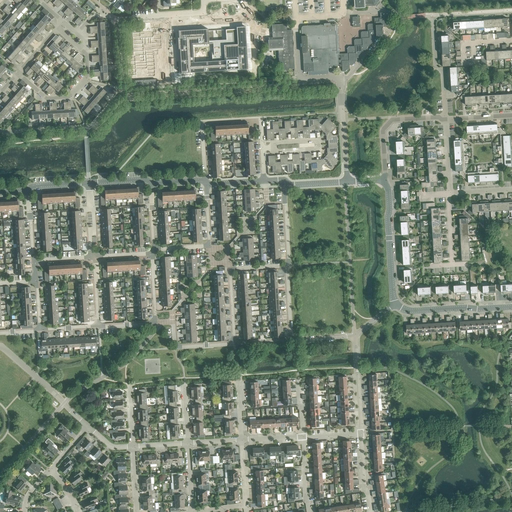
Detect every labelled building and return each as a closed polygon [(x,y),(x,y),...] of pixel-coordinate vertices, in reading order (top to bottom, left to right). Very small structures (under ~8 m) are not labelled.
[(12,0),(18,4),(15,7),(21,12),(26,7),(17,0),(12,0)] [(63,13),(66,15),(76,4),(71,0),(69,0),(65,5),(68,7),(63,13)] [(377,3),(379,0),(354,0),(355,8),(365,8),(365,6),(377,6),(378,4),(377,3)] [(114,5),(113,5),(118,9),(121,5),(122,4),(118,1),(114,5)] [(73,12),(76,14),(81,9),(76,4),(66,15),(68,17),(73,12)] [(7,5),(5,8),(16,18),(21,12),(15,7),(13,10),(7,5)] [(8,15),(5,18),(11,23),(16,18),(5,8),(2,10),(8,15)] [(81,9),(76,14),(79,17),(74,22),(77,25),(87,13),(81,9)] [(386,27),(390,22),(390,14),(381,14),(381,19),(375,19),(376,25),(371,25),(371,29),(369,29),(369,33),(364,33),(364,37),(362,37),(362,40),(357,41),(358,44),(355,44),(356,48),(351,48),(351,52),(349,52),(349,56),(344,56),(344,60),(342,60),(343,72),(346,72),(350,68),(350,66),(352,65),(357,60),(356,58),(359,58),(363,53),(363,50),(366,50),(377,37),(380,37),(384,33),(383,27),(386,27)] [(46,15),(41,20),(51,29),(53,26),(49,23),(51,20),(46,15)] [(0,18),(0,22),(7,29),(11,23),(5,18),(3,21),(0,18)] [(41,20),(36,26),(42,31),(44,28),(48,32),(51,29),(41,20)] [(90,27),(90,30),(105,29),(104,22),(97,23),(97,26),(90,27)] [(150,23),(142,23),(142,31),(140,31),(140,29),(132,29),(134,56),(127,56),(128,75),(136,75),(136,69),(139,69),(147,68),(147,70),(147,77),(155,76),(155,73),(154,59),(154,55),(156,55),(158,55),(158,49),(161,49),(161,46),(160,24),(152,24),(152,27),(150,27),(150,23)] [(338,68),(335,24),(306,26),(304,26),(303,26),(302,27),(302,29),(302,31),(304,72),(308,72),(308,75),(329,74),(328,70),(328,68),(338,68)] [(36,26),(31,31),(41,40),(43,37),(39,34),(42,31),(36,26)] [(179,38),(178,38),(178,49),(179,49),(181,73),(248,69),(245,27),(239,27),(236,27),(236,29),(225,30),(226,40),(226,41),(213,42),(213,40),(213,44),(213,50),(211,50),(212,61),(193,62),(192,45),(209,44),(208,41),(208,29),(178,31),(179,38)] [(31,31),(26,36),(32,42),(35,39),(39,42),(41,40),(31,31)] [(26,36),(22,42),(31,51),(34,48),(30,44),(32,42),(26,36)] [(49,47),(54,52),(59,46),(57,44),(62,38),(59,36),(49,47)] [(90,41),(91,45),(106,44),(105,37),(97,37),(98,41),(90,41)] [(22,42),(17,47),(23,52),(25,50),(29,53),(31,51),(22,42)] [(54,52),(60,57),(70,46),(69,45),(70,44),(68,42),(62,49),(59,46),(54,52)] [(60,57),(65,62),(70,56),(67,53),(73,47),(71,45),(70,46),(60,57)] [(17,47),(12,53),(22,61),(24,59),(20,55),(23,52),(17,47)] [(91,56),(92,59),(107,58),(106,51),(98,51),(99,55),(91,56)] [(22,61),(12,53),(7,58),(13,63),(16,60),(20,64),(22,61)] [(65,62),(71,66),(80,55),(78,53),(73,58),(70,56),(65,62)] [(80,55),(71,66),(79,74),(81,71),(78,69),(81,66),(78,63),(83,58),(80,55)] [(33,70),(36,73),(41,67),(36,62),(26,73),(28,76),(33,70)] [(1,65),(0,66),(0,73),(6,79),(9,76),(5,73),(7,70),(1,65)] [(92,70),(92,73),(107,73),(107,65),(99,66),(99,70),(92,70)] [(34,81),(37,83),(47,72),(41,67),(36,73),(39,75),(34,81)] [(44,80),(47,82),(52,77),(47,72),(37,83),(37,84),(39,85),(44,80)] [(45,90),(47,93),(57,81),(52,77),(47,82),(50,85),(45,90)] [(57,81),(47,93),(50,95),(55,89),(58,92),(63,86),(57,81)] [(15,84),(13,87),(24,97),(29,91),(23,86),(21,89),(15,84)] [(91,87),(90,88),(101,98),(106,92),(101,87),(98,90),(92,85),(91,87)] [(458,85),(448,86),(448,90),(451,90),(451,92),(456,92),(456,95),(459,97),(462,94),(461,91),(459,92),(458,85)] [(16,94),(14,97),(20,102),(24,97),(13,87),(11,89),(16,94)] [(93,95),(91,98),(97,103),(101,98),(90,88),(88,90),(93,95)] [(2,96),(3,97),(15,107),(20,102),(14,97),(11,100),(6,95),(5,96),(3,94),(2,96)] [(472,107),(471,97),(465,97),(465,94),(462,94),(460,98),(462,100),(465,100),(465,105),(467,105),(467,107),(472,107)] [(83,96),(81,98),(92,108),(97,103),(91,98),(88,101),(83,96)] [(7,105),(4,108),(10,113),(15,107),(3,97),(1,100),(7,105)] [(92,108),(81,98),(78,101),(84,106),(81,109),(87,114),(92,108)] [(68,102),(67,102),(68,117),(75,117),(75,115),(79,115),(77,109),(71,109),(70,102),(68,102)] [(56,103),(53,103),(53,118),(61,118),(60,110),(56,110),(56,103)] [(42,104),(38,104),(39,119),(46,119),(46,111),(42,111),(42,104)] [(0,108),(0,113),(5,118),(10,113),(4,108),(2,110),(0,108)] [(309,130),(314,130),(314,119),(308,120),(308,127),(302,128),(303,131),(302,131),(303,138),(310,137),(309,130)] [(321,130),(323,132),(332,122),(327,119),(321,125),(319,123),(318,119),(314,119),(314,130),(321,130)] [(297,131),(302,131),(303,131),(302,128),(302,120),(296,120),(296,128),(290,128),(291,132),(290,132),(291,138),(298,138),(297,131)] [(285,132),(290,132),(291,132),(290,128),(290,121),(284,121),(285,128),(279,129),(278,129),(279,132),(278,132),(279,139),(286,139),(285,132)] [(273,133),(278,132),(279,132),(278,129),(279,129),(278,123),(278,122),(272,122),(273,129),(266,130),(267,140),(274,139),(273,133)] [(328,140),(328,144),(337,144),(337,135),(333,135),(330,133),(336,126),(332,122),(323,132),(326,134),(326,141),(328,140)] [(249,124),(231,125),(232,136),(248,135),(248,139),(253,139),(252,130),(249,130),(249,124)] [(491,134),(500,134),(503,131),(500,128),(497,128),(497,124),(491,124),(491,134)] [(232,136),(231,125),(213,126),(214,132),(210,132),(211,141),(216,141),(215,137),(232,136)] [(415,135),(414,125),(410,125),(410,127),(408,127),(408,133),(405,133),(403,135),(407,138),(409,138),(408,135),(415,135)] [(418,125),(414,125),(415,135),(421,135),(421,137),(423,137),(426,134),(423,132),(421,132),(420,127),(418,127),(418,125)] [(500,134),(501,143),(511,142),(510,136),(506,136),(505,133),(503,131),(500,134)] [(427,140),(427,146),(435,146),(435,139),(434,139),(429,140),(429,137),(427,135),(424,138),(424,140),(427,140)] [(393,144),(393,148),(404,148),(403,141),(406,141),(406,139),(402,136),(400,139),(400,141),(395,142),(395,144),(393,144)] [(327,154),(325,157),(334,165),(338,161),(331,155),(334,152),(338,152),(337,144),(328,144),(328,148),(327,148),(327,154)] [(398,154),(398,157),(404,157),(404,148),(393,148),(394,152),(396,152),(396,154),(398,154)] [(304,154),(304,161),(305,164),(311,163),(311,171),(317,171),(316,160),(311,160),(311,153),(304,154)] [(292,155),(292,161),(293,165),(299,164),(299,172),(305,171),(305,164),(304,161),(299,161),(299,154),(292,155)] [(280,155),(280,162),(281,165),(287,165),(287,172),(293,172),(293,165),(292,161),(287,162),(287,155),(280,155)] [(280,162),(275,162),(275,156),(268,156),(268,166),(275,166),(275,173),(281,173),(281,170),(281,165),(280,162)] [(323,159),(316,160),(317,171),(321,170),(321,166),(324,164),(330,170),(334,165),(325,157),(323,159)] [(394,162),(395,166),(405,166),(404,157),(398,157),(398,160),(396,160),(396,162),(394,162)] [(460,174),(463,176),(465,173),(465,165),(454,165),(455,171),(460,171),(460,174)] [(465,173),(463,176),(465,179),(468,179),(468,183),(475,183),(474,173),(465,173)] [(400,185),(400,191),(408,191),(408,181),(402,182),(402,185),(400,185)] [(139,188),(121,189),(121,200),(138,199),(138,203),(143,203),(142,194),(139,194),(139,188)] [(121,200),(121,189),(103,191),(103,196),(100,197),(101,206),(105,205),(105,201),(121,200)] [(196,190),(178,191),(179,202),(195,201),(195,205),(200,205),(199,196),(196,196),(196,190)] [(179,202),(178,191),(160,193),(161,198),(157,199),(158,207),(163,207),(162,203),(179,202)] [(76,192),(58,193),(59,204),(64,203),(75,203),(75,207),(80,207),(79,198),(76,198),(76,192)] [(59,204),(58,193),(40,195),(41,200),(37,200),(38,209),(43,209),(42,205),(59,204)] [(19,201),(2,202),(2,213),(18,212),(19,216),(23,216),(23,207),(20,207),(19,201)] [(479,212),(478,204),(476,204),(476,202),(472,202),(472,210),(470,210),(467,212),(471,215),(473,215),(472,212),(479,212)] [(409,203),(401,203),(401,209),(403,209),(404,212),(410,212),(409,203)] [(459,219),(460,225),(468,224),(467,218),(470,218),(470,216),(467,213),(464,216),(464,218),(459,219)] [(403,235),(403,237),(409,237),(409,228),(398,229),(399,233),(401,233),(401,235),(403,235)] [(228,234),(219,235),(220,240),(214,241),(214,243),(221,243),(220,240),(228,240),(228,234)] [(399,242),(399,247),(410,246),(409,237),(403,237),(403,240),(401,240),(401,242),(399,242)] [(405,265),(405,267),(411,267),(410,258),(400,259),(400,263),(403,263),(403,265),(405,265)] [(141,260),(123,261),(123,272),(140,271),(140,275),(145,275),(144,266),(141,266),(141,260)] [(123,272),(123,261),(105,263),(105,268),(102,268),(103,277),(107,277),(107,273),(123,272)] [(83,264),(65,265),(65,275),(82,274),(82,279),(87,278),(86,270),(83,270),(83,264)] [(65,275),(65,265),(47,266),(47,272),(44,272),(45,281),(49,281),(49,276),(65,275)] [(401,272),(401,277),(411,276),(411,267),(405,267),(405,270),(403,270),(403,272),(401,272)] [(411,276),(401,277),(402,281),(404,281),(404,283),(409,282),(409,285),(412,287),(415,284),(415,282),(412,282),(411,276)] [(136,283),(137,286),(145,285),(145,277),(136,278),(136,280),(136,283)] [(103,288),(112,287),(112,280),(102,280),(102,282),(103,282),(103,288)] [(469,284),(460,285),(461,295),(465,295),(465,293),(467,292),(467,290),(469,290),(469,284)] [(498,284),(489,285),(489,295),(494,295),(493,293),(496,293),(495,291),(498,290),(498,284)] [(507,284),(498,284),(498,290),(501,290),(501,292),(503,292),(503,294),(507,294),(507,284)] [(425,297),(424,287),(418,287),(418,285),(416,285),(413,288),(415,290),(418,290),(418,295),(420,295),(420,297),(425,297)] [(451,285),(442,286),(443,296),(447,296),(447,294),(449,294),(449,291),(451,291),(451,285)] [(460,285),(451,285),(451,291),(454,291),(454,293),(456,293),(456,295),(461,295),(460,285)] [(489,285),(480,286),(480,291),(483,291),(483,293),(485,293),(485,295),(489,295),(489,285)] [(433,286),(424,287),(425,297),(429,297),(429,295),(431,295),(431,293),(433,292),(433,286)] [(436,286),(433,286),(433,292),(436,292),(436,294),(438,294),(438,296),(443,296),(442,286),(436,286)] [(480,291),(480,286),(471,286),(471,296),(476,296),(475,294),(478,294),(477,292),(480,291)] [(24,325),(21,326),(21,329),(32,328),(32,325),(32,322),(34,322),(34,321),(37,321),(37,319),(34,319),(32,319),(23,320),(24,325)] [(508,322),(508,319),(502,319),(503,327),(508,327),(508,329),(511,329),(511,322),(508,322)] [(413,333),(413,325),(406,325),(407,329),(404,329),(404,335),(407,335),(407,333),(413,333)] [(223,386),(223,391),(232,391),(232,385),(230,385),(230,382),(227,382),(221,382),(221,386),(223,386)] [(191,387),(191,393),(200,393),(200,387),(201,387),(201,384),(194,384),(194,387),(191,387)] [(167,386),(168,397),(177,396),(177,391),(174,391),(174,386),(167,386)] [(115,389),(109,389),(109,395),(110,395),(110,398),(113,398),(122,398),(122,392),(115,392),(115,389)] [(136,393),(136,399),(146,398),(145,390),(139,390),(139,393),(136,393)] [(222,397),(222,400),(229,400),(229,397),(233,397),(232,391),(223,391),(223,397),(222,397)] [(195,399),(195,402),(202,401),(202,398),(201,398),(200,393),(191,393),(191,399),(195,399)] [(168,397),(168,405),(175,405),(175,402),(178,402),(177,396),(168,397)] [(140,404),(140,407),(147,407),(146,398),(136,399),(137,404),(140,404)] [(116,402),(115,399),(110,400),(110,405),(113,405),(114,408),(123,408),(123,402),(116,402)] [(224,403),(224,409),(233,409),(233,402),(229,403),(229,400),(222,400),(223,403),(224,403)] [(258,400),(251,401),(251,408),(258,408),(258,406),(259,406),(258,400)] [(192,405),(192,411),(201,410),(201,405),(202,405),(202,401),(195,402),(195,405),(192,405)] [(168,405),(169,414),(178,413),(178,408),(175,408),(175,405),(168,405)] [(137,410),(137,416),(147,415),(147,407),(140,407),(140,410),(137,410)] [(223,415),(223,418),(230,418),(230,415),(234,415),(233,409),(224,409),(222,409),(222,415),(223,415)] [(116,413),(116,410),(110,410),(110,415),(114,415),(114,419),(124,418),(123,412),(116,413)] [(196,417),(196,420),(203,419),(203,416),(202,416),(201,410),(192,411),(193,417),(196,417)] [(169,414),(169,422),(176,422),(176,419),(179,419),(178,413),(169,414)] [(141,421),(141,424),(148,424),(147,415),(137,416),(138,421),(141,421)] [(225,421),(225,427),(234,426),(234,420),(230,421),(230,418),(223,418),(221,418),(221,421),(225,421)] [(193,423),(193,429),(202,428),(202,423),(203,422),(203,419),(196,420),(196,423),(193,423)] [(117,423),(117,420),(111,420),(111,425),(115,425),(115,429),(124,428),(124,422),(117,423)] [(169,422),(170,431),(179,430),(179,425),(176,425),(176,422),(169,422)] [(138,427),(139,433),(148,432),(148,424),(141,424),(141,427),(138,427)] [(58,436),(65,442),(70,437),(65,432),(67,430),(61,425),(58,429),(61,432),(58,436)] [(234,426),(225,427),(226,433),(224,433),(224,436),(231,436),(231,433),(235,432),(234,426)] [(202,428),(193,429),(194,435),(197,435),(197,438),(204,437),(204,434),(203,434),(202,428)] [(117,430),(111,430),(112,435),(112,439),(116,439),(125,439),(124,432),(118,433),(117,430)] [(179,430),(170,431),(170,439),(177,439),(177,436),(180,436),(179,430)] [(148,432),(139,433),(139,438),(142,438),(142,441),(149,441),(148,432)] [(82,446),(87,451),(92,445),(93,444),(92,444),(86,439),(85,439),(83,437),(75,446),(79,449),(82,446)] [(58,451),(52,446),(54,444),(48,438),(45,442),(48,445),(44,450),(52,457),(58,451)] [(91,454),(96,459),(101,453),(102,452),(101,452),(95,447),(94,447),(92,445),(87,451),(84,454),(88,457),(91,454)] [(297,445),(292,446),(292,455),(295,454),(295,456),(297,457),(298,457),(301,456),(300,450),(297,450),(297,445)] [(286,451),(283,451),(284,457),(287,457),(292,457),(292,455),(292,446),(286,446),(286,451)] [(270,456),(275,456),(275,447),(269,447),(269,452),(266,452),(267,459),(270,458),(270,456)] [(275,447),(275,456),(281,455),(281,463),(284,463),(284,457),(283,451),(280,451),(280,447),(275,447)] [(253,457),(258,457),(258,448),(252,448),(252,453),(249,453),(250,460),(253,459),(253,457)] [(264,459),(267,459),(266,452),(264,452),(263,448),(258,448),(258,457),(264,456),(264,459)] [(228,459),(227,450),(221,450),(222,456),(219,456),(219,463),(222,463),(222,460),(228,459)] [(233,450),(227,450),(228,459),(233,459),(233,462),(236,462),(236,459),(236,455),(233,455),(233,450)] [(209,451),(203,452),(204,461),(209,460),(209,464),(213,463),(212,456),(209,456),(209,451)] [(204,461),(203,452),(198,452),(198,457),(195,457),(195,464),(199,464),(199,461),(204,461)] [(96,459),(93,462),(97,465),(100,462),(105,467),(111,460),(110,460),(104,455),(103,455),(101,453),(96,459)] [(166,463),(172,463),(171,453),(169,453),(169,454),(165,454),(165,459),(162,459),(163,465),(166,465),(166,463)] [(171,453),(172,463),(177,462),(178,465),(182,465),(181,458),(178,458),(178,453),(177,453),(171,453)] [(143,460),(140,461),(141,468),(144,468),(144,465),(150,464),(149,454),(147,455),(143,456),(143,460)] [(152,454),(149,454),(150,464),(150,467),(157,466),(157,467),(160,467),(159,460),(156,460),(156,455),(152,455),(152,454)] [(61,469),(65,474),(73,467),(69,464),(72,462),(68,458),(64,462),(66,464),(61,469)] [(117,462),(118,471),(125,470),(126,470),(125,461),(124,461),(124,458),(116,459),(116,462),(117,462)] [(41,470),(39,469),(41,467),(37,463),(35,465),(32,463),(26,470),(27,471),(25,473),(26,474),(28,476),(29,476),(31,474),(32,475),(34,472),(37,475),(41,470)] [(286,477),(289,477),(297,476),(297,470),(292,471),(292,468),(286,468),(286,477)] [(70,479),(74,485),(82,479),(79,476),(82,474),(78,469),(74,473),(75,475),(70,479)] [(228,472),(228,478),(237,477),(237,472),(232,472),(232,469),(225,469),(225,473),(228,472)] [(118,475),(118,482),(118,483),(125,482),(127,482),(126,482),(126,473),(125,473),(125,470),(118,471),(113,471),(113,476),(118,475)] [(196,474),(196,480),(206,479),(205,474),(208,474),(208,470),(201,471),(201,474),(196,474)] [(173,476),(174,483),(183,482),(183,479),(182,479),(182,476),(177,476),(177,473),(171,473),(171,475),(171,476),(173,476)] [(26,485),(25,483),(27,481),(20,475),(18,478),(21,481),(19,483),(18,482),(17,482),(15,485),(15,486),(16,486),(15,487),(20,492),(26,485)] [(141,482),(141,485),(151,484),(150,478),(154,477),(154,475),(148,475),(148,478),(141,478),(142,482),(141,482)] [(287,482),(287,485),(293,485),(293,482),(298,482),(297,476),(289,477),(289,482),(287,482)] [(225,483),(226,487),(233,486),(232,483),(238,483),(237,477),(228,478),(225,478),(225,483)] [(202,485),(202,488),(209,488),(209,484),(206,484),(206,479),(196,480),(197,485),(202,485)] [(119,487),(119,494),(119,495),(126,494),(128,494),(127,494),(127,485),(126,485),(125,482),(118,483),(118,482),(114,483),(114,488),(119,487)] [(172,489),(172,492),(178,492),(178,489),(183,489),(183,485),(183,482),(174,483),(174,489),(172,489)] [(89,493),(86,489),(89,488),(86,483),(80,486),(82,488),(77,491),(81,497),(89,493)] [(353,483),(345,483),(345,490),(345,494),(359,492),(359,489),(353,489),(353,483)] [(148,491),(149,494),(155,493),(158,493),(158,490),(151,490),(151,484),(141,485),(141,487),(142,487),(142,491),(148,491)] [(47,496),(53,497),(56,491),(54,485),(47,485),(44,490),(47,496)] [(289,488),(290,493),(298,493),(298,487),(293,488),(293,485),(287,485),(287,488),(289,488)] [(229,492),(229,495),(238,494),(238,489),(233,489),(233,486),(226,487),(226,490),(226,493),(229,492)] [(197,491),(197,497),(207,496),(206,491),(209,491),(209,488),(202,488),(202,491),(197,491)] [(18,502),(19,498),(11,496),(11,494),(13,491),(7,489),(5,493),(5,496),(7,496),(5,503),(18,506),(18,505),(17,505),(18,502)] [(174,495),(175,502),(184,501),(184,498),(183,494),(178,495),(178,492),(172,492),(171,492),(171,495),(174,495)] [(142,501),(142,504),(152,503),(152,499),(155,499),(155,493),(149,494),(149,497),(142,497),(143,501),(142,501)] [(298,493),(290,493),(287,494),(288,502),(294,502),(294,499),(299,498),(298,493)] [(119,499),(120,507),(127,506),(128,506),(127,497),(126,497),(126,494),(119,495),(119,494),(115,495),(115,500),(119,499)] [(238,494),(229,495),(230,500),(226,501),(227,504),(234,504),(234,500),(239,500),(238,494)] [(89,498),(90,501),(83,503),(86,510),(95,506),(94,502),(97,501),(95,495),(89,498)] [(207,496),(197,497),(198,503),(203,502),(203,505),(210,505),(210,502),(207,502),(207,496)] [(184,501),(175,502),(175,508),(170,508),(170,511),(179,511),(179,508),(184,507),(184,504),(185,504),(184,501)] [(142,504),(142,506),(143,506),(143,510),(150,510),(149,511),(155,511),(155,503),(142,504)]
